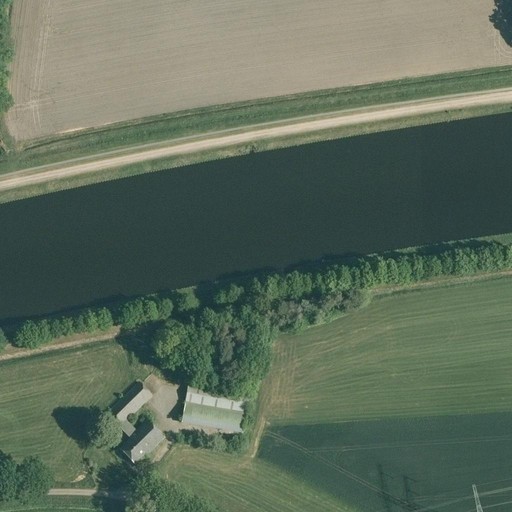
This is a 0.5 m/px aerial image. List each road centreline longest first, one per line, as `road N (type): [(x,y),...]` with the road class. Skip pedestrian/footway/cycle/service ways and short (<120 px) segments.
road 1 (track): [(0,184),(511,96)]
road 2 (unclassified): [(0,497),(68,494),(142,502),(161,511)]
